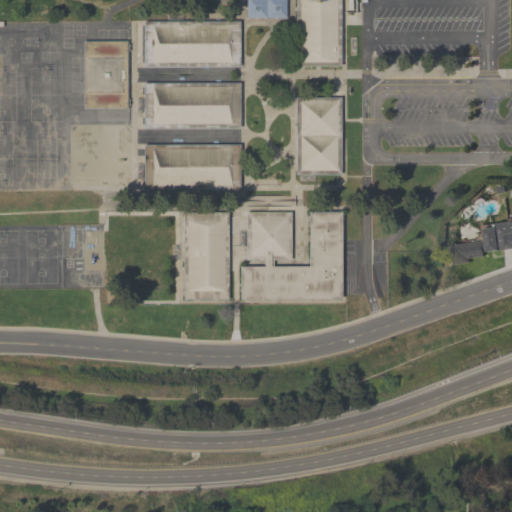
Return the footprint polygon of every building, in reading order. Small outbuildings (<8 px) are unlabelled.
[(285,0),(285,18),(246,18),(246,0),(285,0)] [(296,0),(340,0),(340,66),(296,66),(296,0)] [(239,65),(141,65),(141,21),(239,21),(239,65)] [(123,41),(123,93),(83,93),(83,41),(123,41)] [(142,128),(142,83),(231,83),(231,128),(142,128)] [(340,177),(295,177),(295,98),(341,98),(340,177)] [(190,186),(154,186),(154,176),(143,176),(143,146),(217,145),(217,168),(190,168),(190,186)] [(289,213),(289,259),(273,259),(273,266),(308,266),(308,212),(340,212),(340,299),(239,299),(239,265),(245,265),(245,213),(289,213)] [(483,241),(481,226),(511,222),(511,252),(449,260),(447,245),(483,241)]
